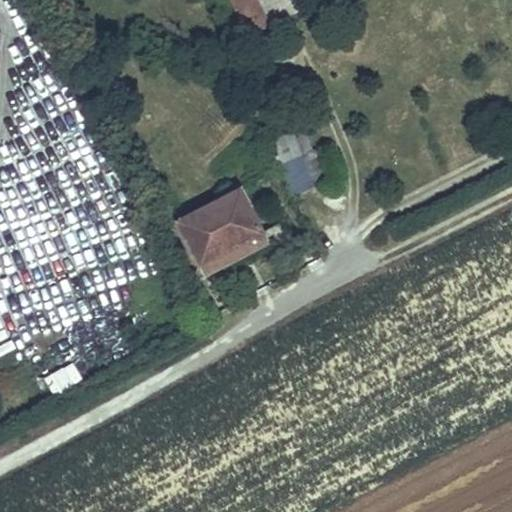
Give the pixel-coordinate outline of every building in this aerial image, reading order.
[(295,12),(288,0),(232,0),(258,51),(283,39),(274,22),(295,12)] [(332,178),(319,150),(313,152),(303,130),(271,144),(293,194),(332,178)] [(263,235),(240,193),(240,191),(234,194),(177,223),(176,225),(199,268),(201,267),(262,236),(263,235)] [(207,275),(241,258),(267,243),(263,235),(262,236),(201,267),(206,275),(207,275)] [(42,378),(51,398),(81,386),(72,365),(42,378)]
